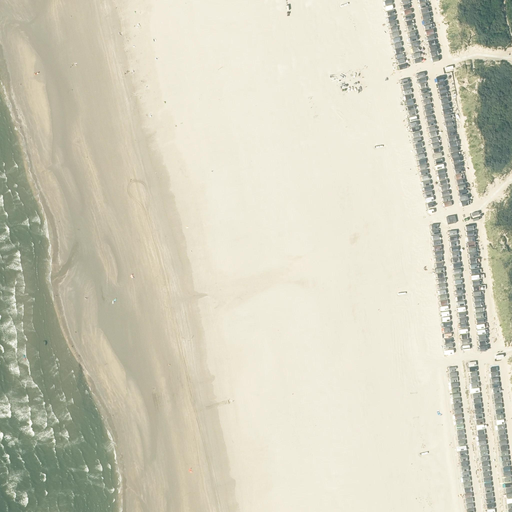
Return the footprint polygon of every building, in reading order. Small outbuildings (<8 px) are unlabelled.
[(399,70),(406,68),(399,37),(398,37),(392,6),(385,7),(396,60),(397,60),(399,70)] [(408,116),(416,114),(407,78),(400,80),(408,116)] [(410,122),(409,122),(418,164),(425,163),(425,161),(420,162),(419,158),(424,157),(423,154),(415,116),(409,118),(410,122)] [(450,152),(458,151),(457,146),(456,140),(455,141),(455,136),(448,137),(450,152)] [(428,180),(427,175),(426,170),(420,171),(422,181),(423,186),(426,203),(427,202),(428,207),(434,206),(433,201),(429,180),(428,180)] [(444,207),(451,206),(449,191),(441,192),(443,202),(444,207)] [(441,251),(434,252),(435,268),(436,268),(436,273),(443,272),(442,256),(441,256),(441,251)] [(458,317),(465,316),(464,302),(457,303),(458,306),(457,306),(457,312),(458,312),(458,317)] [(475,362),(468,363),(472,388),(479,387),(476,372),(477,372),(475,362)] [(449,372),(450,382),(456,381),(455,367),(448,367),(448,372),(449,372)] [(490,368),(491,382),(498,382),(497,367),(490,368)] [(493,393),(496,425),(497,425),(497,430),(504,430),(500,387),(499,387),(498,383),(492,384),(492,388),(493,388),(493,393)] [(489,471),(486,441),(479,441),(482,472),(489,471)] [(492,491),(491,492),(489,472),(483,472),(485,499),(490,498),(490,502),(493,502),(492,491)]
